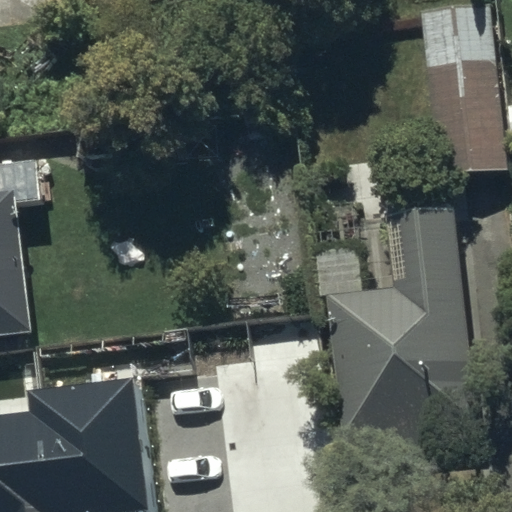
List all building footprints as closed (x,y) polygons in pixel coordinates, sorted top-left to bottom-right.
[(496,4),(426,10),(441,179),(511,172),(496,4)] [(51,156),(0,161),(0,342),(40,338),(27,206),(57,203),(54,174),(51,156)] [(403,293),(326,303),(346,459),(490,441),(460,205),(393,213),(403,293)] [(0,511),(157,511),(140,373),(25,387),(28,412),(0,414),(0,511)] [(245,401),(254,489),(337,480),(328,393),(245,401)]
